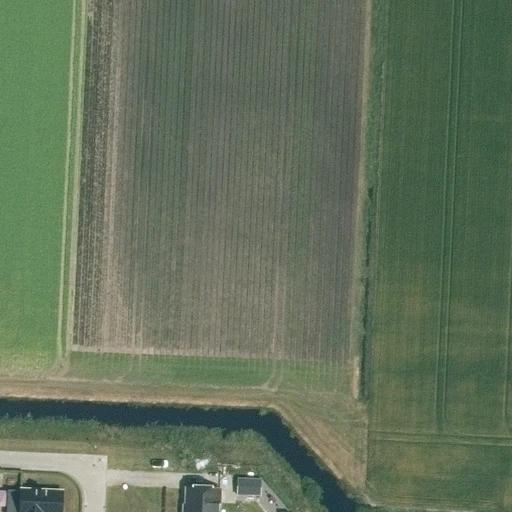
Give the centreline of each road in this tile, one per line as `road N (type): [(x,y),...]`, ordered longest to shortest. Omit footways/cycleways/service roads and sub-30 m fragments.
road 1 (track): [(0,381),(271,392),(299,401)]
road 2 (residential): [(94,511),(89,471),(0,461)]
